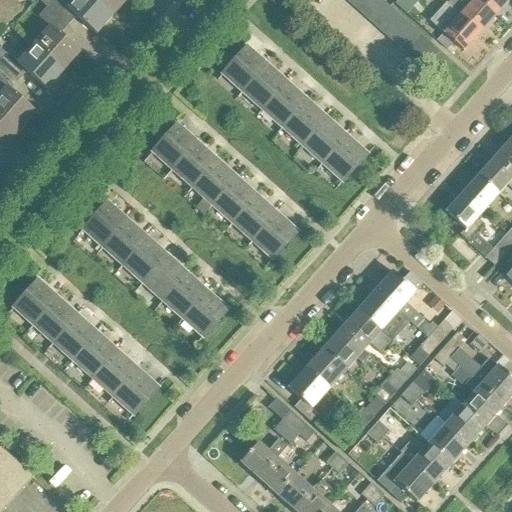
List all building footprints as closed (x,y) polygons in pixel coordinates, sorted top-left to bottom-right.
[(0,0),(0,17),(14,2),(11,0),(0,0)] [(55,0),(54,0),(46,9),(67,28),(75,19),(96,37),(112,18),(92,0),(74,0),(66,9),(55,0)] [(92,0),(112,18),(128,0),(92,0)] [(357,0),(351,7),(360,15),(373,0),(357,0)] [(373,0),(360,15),(369,23),(385,5),(379,0),(373,0)] [(454,0),(451,0),(446,6),(479,35),(495,18),(475,0),(464,0),(460,5),(454,0)] [(475,0),(495,18),(510,0),(475,0)] [(14,2),(0,17),(0,27),(4,31),(23,9),(14,2)] [(369,23),(378,31),(394,14),(385,5),(369,23)] [(479,35),(446,6),(439,14),(452,26),(443,36),(452,44),(463,53),(479,35)] [(49,28),(33,47),(63,73),(80,55),(59,37),(67,28),(46,9),(38,18),(49,28)] [(378,31),(387,39),(403,21),(394,14),(378,31)] [(387,39),(396,47),(412,29),(403,21),(387,39)] [(396,47),(405,55),(421,38),(412,29),(396,47)] [(443,36),(436,43),(446,51),(452,44),(443,36)] [(405,55),(414,63),(430,45),(421,38),(405,55)] [(430,45),(414,63),(423,71),(439,54),(430,45)] [(5,55),(0,60),(0,66),(18,83),(26,74),(46,92),(63,73),(33,47),(17,65),(5,55)] [(221,77),(241,95),(267,66),(247,48),(221,77)] [(0,83),(6,89),(0,95),(0,116),(19,134),(36,115),(10,92),(18,83),(0,66),(0,83)] [(241,95),(261,113),(287,84),(267,66),(241,95)] [(261,113),(281,131),(307,102),(287,84),(261,113)] [(281,131),(301,149),(327,120),(307,102),(281,131)] [(19,134),(0,116),(0,150),(3,153),(19,134)] [(301,149),(321,166),(347,138),(327,120),(301,149)] [(150,154),(171,172),(197,144),(176,125),(150,154)] [(347,138),(321,166),(341,185),(367,156),(347,138)] [(511,144),(509,143),(494,160),(511,176),(511,144)] [(171,172),(191,190),(216,162),(197,144),(171,172)] [(511,176),(494,160),(478,178),(498,196),(506,187),(511,192),(511,176)] [(191,190),(211,208),(236,180),(216,162),(191,190)] [(478,178),(462,196),(482,214),(498,196),(478,178)] [(211,208),(230,226),(256,198),(236,180),(211,208)] [(482,214),(462,196),(445,214),(464,231),(459,237),(469,246),(485,228),(476,220),(482,214)] [(230,226),(250,244),(276,216),(256,198),(230,226)] [(81,233),(101,251),(126,223),(106,204),(81,233)] [(276,216),(250,244),(271,262),(296,234),(276,216)] [(101,251),(121,269),(146,240),(126,223),(101,251)] [(511,248),(511,239),(507,235),(485,260),(494,268),(511,248)] [(121,269),(141,286),(166,258),(146,240),(121,269)] [(141,286),(161,304),(186,276),(166,258),(141,286)] [(374,292),(397,313),(427,340),(436,348),(452,330),(443,322),(434,332),(404,305),(415,294),(391,273),(374,292)] [(161,304),(181,322),(206,294),(186,276),(161,304)] [(10,311),(30,330),(57,300),(36,282),(10,311)] [(374,292),(357,312),(380,333),(397,313),(374,292)] [(206,294),(181,322),(201,340),(226,312),(206,294)] [(437,315),(445,307),(436,298),(428,307),(437,315)] [(30,330),(50,348),(77,318),(57,300),(30,330)] [(357,312),(340,331),(363,352),(369,345),(381,356),(392,343),(380,333),(357,312)] [(50,348),(70,365),(96,336),(77,318),(50,348)] [(340,331),(322,351),(346,371),(356,360),(362,365),(369,358),(362,352),(363,352),(340,331)] [(449,361),(470,379),(503,408),(511,397),(511,381),(496,368),(487,360),(479,370),(458,351),(464,343),(455,335),(440,353),(449,361)] [(70,365),(90,383),(116,354),(96,336),(70,365)] [(429,356),(436,348),(427,340),(420,348),(429,356)] [(322,351),(305,370),(329,390),(346,371),(322,351)] [(441,369),(449,361),(440,353),(433,361),(441,369)] [(90,383),(110,401),(136,372),(116,354),(90,383)] [(397,371),(391,378),(402,388),(416,372),(407,364),(399,373),(397,371)] [(470,379),(458,369),(453,375),(451,377),(463,388),(464,387),(470,379)] [(329,390),(305,370),(288,390),(301,402),(294,410),(310,424),(317,416),(311,410),(329,390)] [(136,372),(110,401),(130,420),(157,390),(136,372)] [(402,388),(391,378),(374,397),(385,407),(402,388)] [(473,394),(462,407),(485,428),(503,408),(470,379),(464,387),(473,394)] [(412,385),(407,392),(418,402),(424,395),(412,385)] [(418,402),(407,392),(401,398),(413,408),(418,402)] [(462,407),(445,426),(468,447),(485,428),(462,407)] [(362,410),(356,416),(368,426),(373,420),(362,410)] [(282,423),(297,436),(305,427),(290,414),(282,423)] [(368,426),(356,416),(351,422),(362,433),(368,426)] [(238,421),(227,433),(236,441),(246,429),(238,421)] [(379,424),(373,431),(383,440),(389,433),(379,424)] [(445,426),(428,445),(452,466),(468,447),(445,426)] [(305,427),(297,436),(307,444),(314,435),(305,427)] [(383,440),(373,431),(367,438),(377,447),(383,440)] [(239,465),(257,481),(275,461),(257,445),(239,465)] [(399,454),(411,464),(434,486),(452,466),(428,445),(416,459),(412,455),(415,451),(408,445),(399,454)] [(0,511),(3,511),(34,479),(0,449),(0,511)] [(325,465),(331,470),(341,459),(335,453),(325,465)] [(341,459),(331,470),(337,476),(347,465),(341,459)] [(257,481),(275,497),(293,477),(275,461),(257,481)] [(434,486),(411,464),(393,484),(395,486),(388,494),(401,505),(408,497),(417,505),(434,486)] [(275,497),(291,511),(293,511),(311,493),(293,477),(275,497)] [(293,511),(325,511),(329,508),(321,501),(331,490),(321,482),(312,493),(311,493),(293,511)] [(361,497),(367,502),(377,491),(371,485),(361,497)] [(377,491),(367,502),(373,508),(383,497),(377,491)]
